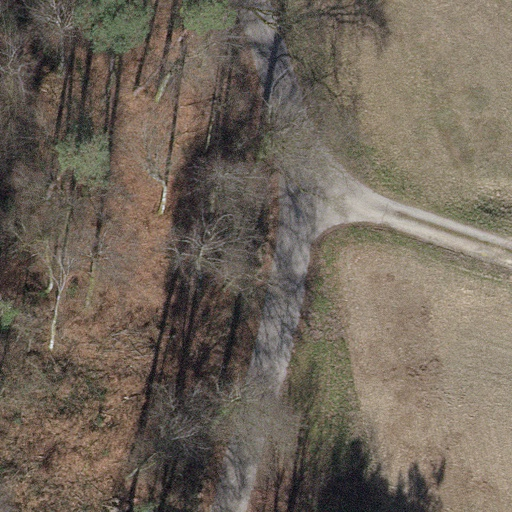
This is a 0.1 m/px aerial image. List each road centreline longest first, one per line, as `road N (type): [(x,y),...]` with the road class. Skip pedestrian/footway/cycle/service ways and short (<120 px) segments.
road 1 (track): [(240,0),(304,183),(230,511)]
road 2 (track): [(511,253),(304,183)]
